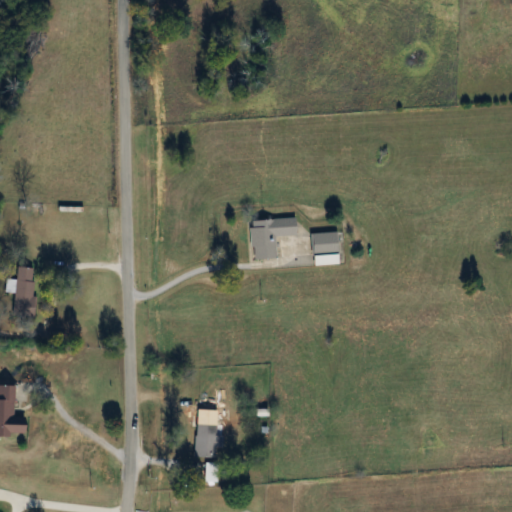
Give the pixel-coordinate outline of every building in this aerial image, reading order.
[(248,221),(250,260),(273,259),(272,237),(293,236),(292,219),(248,221)] [(307,234),(308,256),(335,256),(335,234),(307,234)] [(35,269),(14,267),(10,317),(30,319),(35,269)] [(0,436),(24,437),(25,419),(11,418),(12,387),(0,386),(0,436)] [(193,459),(218,459),(218,425),(193,425),(193,459)]
